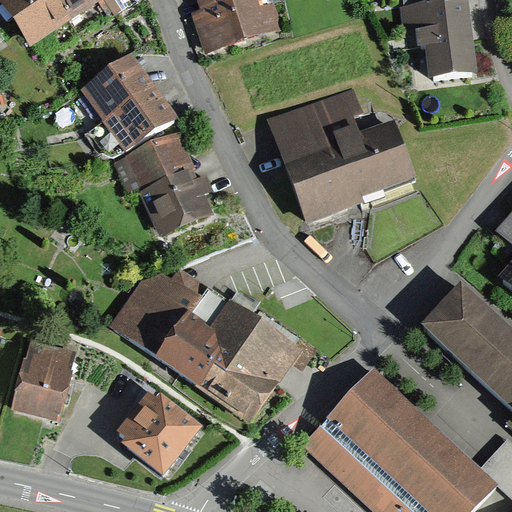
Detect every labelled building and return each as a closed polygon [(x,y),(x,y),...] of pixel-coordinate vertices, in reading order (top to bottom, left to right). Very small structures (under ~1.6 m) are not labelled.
[(100,1),(108,15),(112,12),(115,16),(140,0),(0,0),(32,46),(100,1)] [(198,0),(201,9),(191,12),(205,54),(286,28),(277,0),(267,0),(263,1),(262,0),(198,0)] [(462,8),(423,12),(430,79),(469,76),(462,8)] [(177,117),(132,52),(78,89),(124,154),(177,117)] [(358,132),(353,117),(363,113),(354,88),(266,120),(279,156),(306,226),(328,218),(367,203),(364,197),(418,176),(396,118),(358,132)] [(201,178),(182,133),(124,157),(157,238),(215,214),(205,193),(210,191),(204,177),(201,178)] [(511,244),(511,263),(499,281),(511,290),(511,225),(502,236),(511,244)] [(109,327),(253,423),(308,349),(180,269),(173,277),(165,272),(140,282),(109,327)] [(511,327),(460,282),(420,324),(511,407),(511,327)] [(76,353),(29,341),(12,408),(59,420),(76,353)] [(471,511),(497,485),(498,484),(481,468),(375,371),(304,449),(373,511),(471,511)] [(127,437),(122,442),(163,475),(179,454),(202,426),(161,392),(156,397),(149,392),(118,430),(127,437)] [(499,450),(481,468),(498,484),(497,485),(511,498),(511,418),(506,424),(511,429),(511,443),(509,440),(499,450)]
